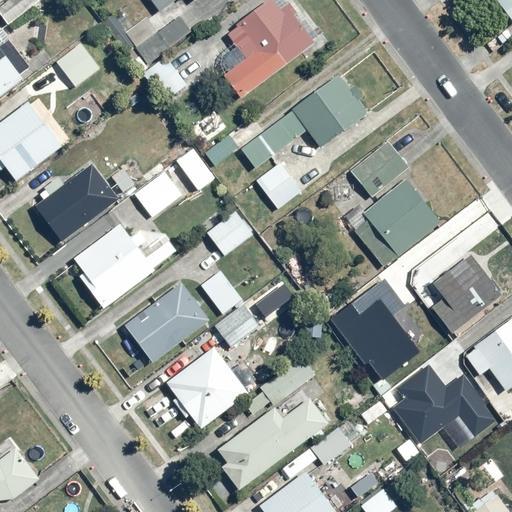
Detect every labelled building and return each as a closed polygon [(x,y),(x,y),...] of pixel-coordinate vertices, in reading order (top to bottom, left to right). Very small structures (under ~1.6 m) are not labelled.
[(50,0),(8,0),(0,7),(0,16),(13,32),(50,0)] [(149,0),(159,13),(176,0),(191,0),(193,2),(195,0),(149,0)] [(315,43),(282,0),(270,0),(226,34),(245,59),(221,77),(240,100),(315,43)] [(511,0),(496,0),(511,20),(511,0)] [(169,49),(146,17),(124,33),(147,65),(163,53),(169,49)] [(0,96),(22,80),(19,76),(30,67),(2,30),(0,30),(0,96)] [(100,67),(81,43),(56,63),(75,87),(100,67)] [(186,85),(164,57),(144,73),(165,101),(186,85)] [(306,131),(319,148),(365,115),(337,76),(291,110),(239,148),(254,169),(306,131)] [(61,147),(28,103),(0,123),(0,162),(14,182),(61,147)] [(71,110),(57,122),(68,136),(82,124),(71,110)] [(238,150),(228,136),(204,153),(214,167),(238,150)] [(383,268),(438,223),(399,175),(407,168),(385,141),(348,171),(375,204),(348,225),(383,268)] [(213,179),(192,149),(175,161),(197,191),(213,179)] [(301,191),(279,163),(255,181),(276,209),(301,191)] [(117,200),(90,165),(33,208),(60,243),(117,200)] [(135,183),(126,169),(112,177),(121,192),(135,183)] [(181,196),(164,173),(135,195),(152,218),(181,196)] [(252,235),(234,212),(206,234),(223,257),(252,235)] [(144,236),(134,243),(119,224),(71,260),(87,282),(83,284),(102,309),(150,273),(164,262),(144,236)] [(501,297),(469,254),(430,284),(442,300),(431,309),(450,335),(501,297)] [(422,292),(398,259),(374,277),(380,285),(361,299),(379,324),(422,292)] [(242,299),(220,271),(200,286),(222,315),(242,299)] [(208,321),(180,283),(123,325),(151,363),(208,321)] [(261,326),(246,304),(214,326),(229,349),(261,326)] [(322,320),(301,318),(299,335),(320,338),(322,320)] [(511,319),(463,356),(478,375),(488,368),(506,392),(511,387),(511,319)] [(299,354),(259,384),(242,362),(230,371),(212,348),(165,384),(200,430),(240,399),(253,415),(270,402),(273,405),(314,373),(299,354)] [(444,388),(428,365),(383,397),(393,410),(418,446),(442,429),(457,450),(496,422),(463,375),(444,388)] [(327,424),(307,398),(281,418),(273,409),(217,451),(227,464),(221,468),(238,491),(327,424)] [(408,439),(394,421),(384,429),(398,447),(408,439)] [(352,445),(339,427),(310,448),(323,466),(352,445)] [(0,459),(0,500),(13,499),(38,481),(15,449),(0,459)] [(334,511),(304,472),(258,508),(261,511),(334,511)] [(386,511),(407,495),(391,476),(358,505),(363,511),(386,511)] [(508,511),(495,494),(471,511),(508,511)]
